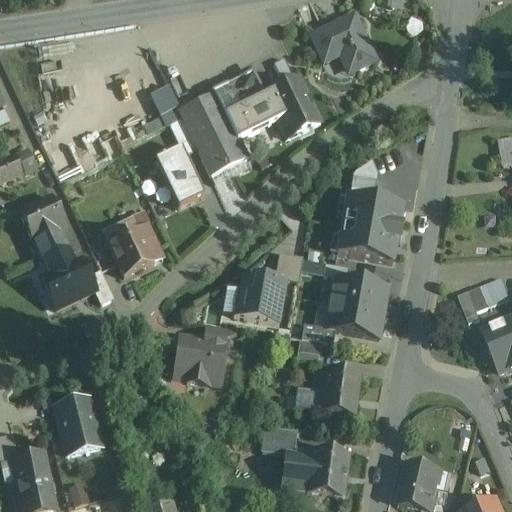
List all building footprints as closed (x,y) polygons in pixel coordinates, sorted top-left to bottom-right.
[(354,18),(309,39),(323,68),(344,58),(353,77),(377,65),(354,18)] [(253,74),(211,95),(214,100),(215,99),(225,119),(258,103),(256,99),(263,95),(253,74)] [(258,103),(225,119),(233,136),(264,120),(269,129),(269,128),(268,126),(276,123),(286,143),(320,126),(299,82),(265,99),(265,100),(258,103)] [(214,100),(179,117),(182,124),(198,155),(210,180),(246,162),(233,136),(225,119),(215,99),(214,100)] [(0,112),(0,127),(10,124),(5,111),(0,112)] [(181,153),(185,161),(198,155),(182,124),(169,130),(180,153),(181,153)] [(180,153),(155,165),(178,213),(204,200),(185,161),(181,153),(180,153)] [(14,159),(0,166),(0,187),(22,178),(14,159)] [(372,164),(357,173),(353,178),(351,189),(375,195),(378,177),(372,164)] [(51,200),(18,215),(41,262),(69,249),(61,233),(65,231),(51,200)] [(403,211),(371,206),(347,201),(346,202),(350,203),(348,216),(344,216),(339,243),(343,244),(341,257),(337,256),(337,257),(393,267),(403,211)] [(132,221),(102,235),(108,246),(137,232),(132,221)] [(158,253),(146,228),(138,232),(149,257),(158,253)] [(108,246),(107,247),(123,281),(154,267),(149,257),(138,232),(137,232),(108,246)] [(69,249),(41,262),(48,278),(40,282),(55,314),(94,295),(96,294),(89,280),(81,262),(76,265),(69,249)] [(260,272),(254,312),(252,325),(284,330),(291,277),(260,272)] [(113,302),(100,275),(89,280),(96,294),(94,295),(100,308),(113,302)] [(388,291),(335,282),(331,307),(384,317),(387,297),(388,291)] [(501,282),(479,291),(488,311),(509,302),(501,282)] [(479,291),(468,296),(477,316),(488,311),(479,291)] [(384,317),(331,307),(326,333),(379,342),(384,317)] [(235,323),(252,325),(254,312),(236,309),(235,323)] [(511,322),(482,335),(500,377),(511,372),(511,374),(511,373),(511,322)] [(240,335),(207,330),(205,345),(226,348),(225,357),(237,359),(240,335)] [(205,345),(179,342),(177,362),(182,363),(179,382),(187,383),(186,386),(207,388),(207,385),(221,387),(225,357),(226,348),(205,345)] [(320,347),(299,344),(296,366),(317,369),(320,347)] [(359,378),(326,373),(323,396),(320,415),(354,419),(359,378)] [(323,396),(297,392),(294,412),(320,415),(323,396)] [(87,403),(55,411),(67,459),(99,451),(87,403)] [(297,435),(264,431),(261,456),(294,460),(297,435)] [(13,439),(0,441),(0,468),(1,475),(13,472),(11,464),(17,463),(13,439)] [(348,458),(305,452),(305,453),(313,455),(310,473),(290,470),(287,493),(307,495),(307,496),(343,501),(348,458)] [(17,463),(11,464),(13,472),(21,511),(53,511),(43,458),(17,463)] [(441,476),(408,469),(398,509),(409,511),(432,511),(437,492),(441,476)] [(452,479),(441,476),(437,492),(449,495),(452,479)] [(86,505),(81,487),(70,490),(75,508),(86,505)]
